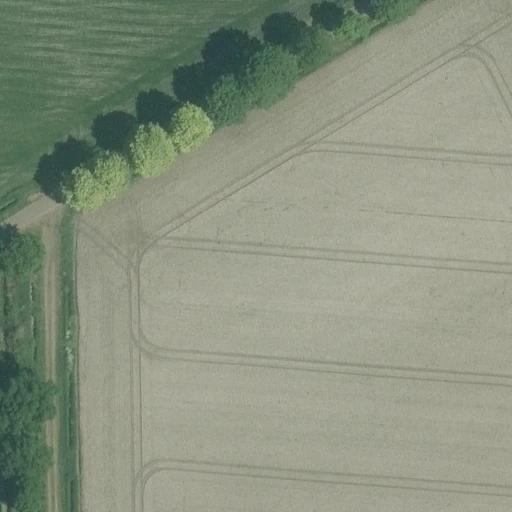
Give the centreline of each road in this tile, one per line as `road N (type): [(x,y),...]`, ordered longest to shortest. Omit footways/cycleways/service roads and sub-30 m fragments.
road 1 (unclassified): [(0,223),(373,0)]
road 2 (track): [(51,192),(55,511)]
